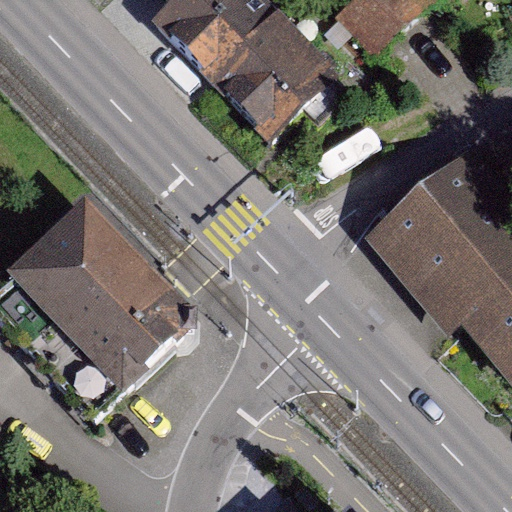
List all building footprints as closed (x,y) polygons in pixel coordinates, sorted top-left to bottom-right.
[(181,0),(154,27),(211,84),(280,16),(263,0),(181,0)] [(362,0),(339,21),(379,64),(447,0),(362,0)] [(280,16),(211,84),(273,148),(343,82),(280,16)] [(511,193),(476,152),(368,246),(451,341),(463,330),(511,386),(511,193)] [(192,315),(86,204),(6,280),(13,288),(0,300),(0,328),(97,430),(191,339),(199,340),(200,315),(192,315)]
